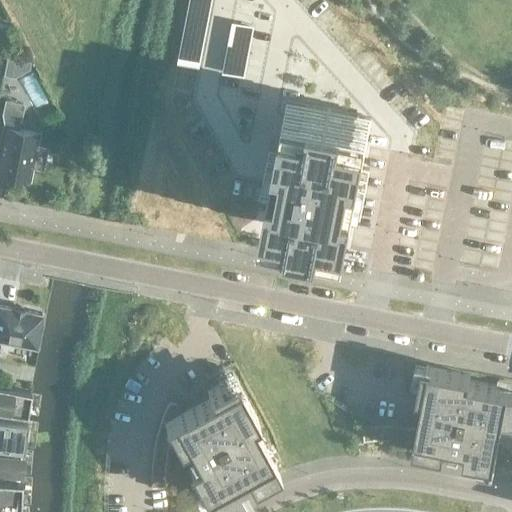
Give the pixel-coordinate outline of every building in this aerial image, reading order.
[(15,77),(12,93),(30,97),(33,80),(15,77)] [(267,198),(262,226),(303,233),(346,242),(359,175),(371,115),(287,98),(275,159),(267,198)] [(22,104),(4,101),(2,114),(4,125),(0,144),(0,174),(27,180),(36,133),(17,129),(22,104)] [(12,307),(0,304),(0,337),(35,344),(41,313),(23,309),(21,308),(21,309),(13,307),(12,307)] [(8,364),(39,363),(38,350),(8,351),(8,364)] [(494,464),(495,458),(494,457),(502,418),(510,420),(511,407),(511,388),(469,380),(470,374),(428,366),(429,366),(426,365),(425,366),(422,365),(416,395),(422,397),(416,429),(413,443),(459,452),(458,457),(494,464)] [(203,494),(209,491),(208,490),(243,471),(247,478),(274,463),(251,421),(256,419),(236,381),(237,381),(235,378),(235,379),(233,375),(206,390),(209,396),(173,415),(169,418),(167,419),(172,428),(190,460),(185,462),(203,494)] [(0,385),(0,411),(26,415),(29,391),(0,385)] [(168,404),(167,404),(173,415),(180,412),(177,407),(177,406),(176,405),(175,404),(174,404),(173,403),(172,403),(171,403),(170,403),(169,403),(168,404)] [(166,406),(165,407),(162,415),(169,418),(173,415),(167,404),(167,405),(166,405),(166,406)] [(172,428),(167,419),(169,418),(162,415),(161,420),(159,424),(172,428)] [(25,420),(0,416),(0,445),(20,447),(21,448),(25,420)] [(157,432),(170,435),(172,428),(159,424),(157,432)] [(370,427),(371,440),(379,440),(378,426),(370,427)] [(394,426),(393,440),(400,441),(401,427),(394,426)] [(362,428),(363,441),(371,440),(370,427),(362,428)] [(401,427),(400,441),(407,442),(409,428),(401,427)] [(409,428),(407,442),(413,443),(416,429),(409,428)] [(155,440),(168,442),(170,435),(157,432),(155,439),(155,440)] [(154,447),(167,450),(168,442),(155,440),(154,447)] [(0,474),(17,475),(18,469),(19,470),(21,454),(19,453),(20,447),(0,445),(0,474)] [(152,455),(166,457),(167,450),(154,447),(152,455)] [(151,463),(165,464),(166,457),(152,455),(151,463)] [(151,470),(164,471),(165,464),(151,463),(151,470)] [(150,478),(164,479),(164,471),(151,470),(150,478)] [(19,476),(17,475),(0,474),(0,502),(17,504),(19,476)] [(150,487),(164,487),(164,484),(164,479),(150,478),(150,487)] [(0,511),(17,511),(17,504),(0,502),(0,511)]
